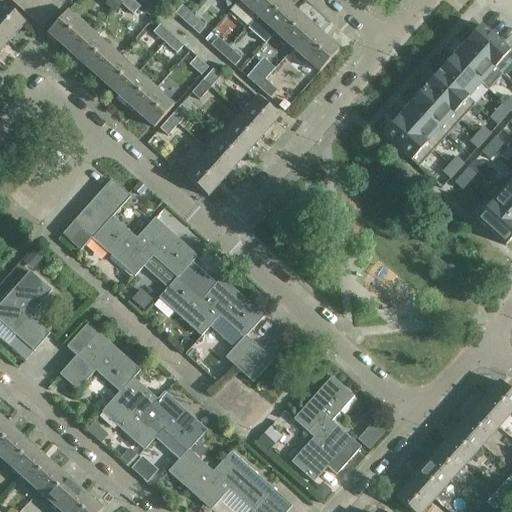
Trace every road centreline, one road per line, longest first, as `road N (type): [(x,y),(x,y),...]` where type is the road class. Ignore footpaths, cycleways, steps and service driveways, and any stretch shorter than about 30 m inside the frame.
road 1 (residential): [(216,235),(64,98),(47,91),(29,100),(0,133)]
road 2 (residential): [(418,415),(216,235)]
road 3 (residential): [(216,235),(390,47)]
road 4 (residential): [(0,371),(158,511)]
road 5 (residential): [(330,511),(418,415)]
